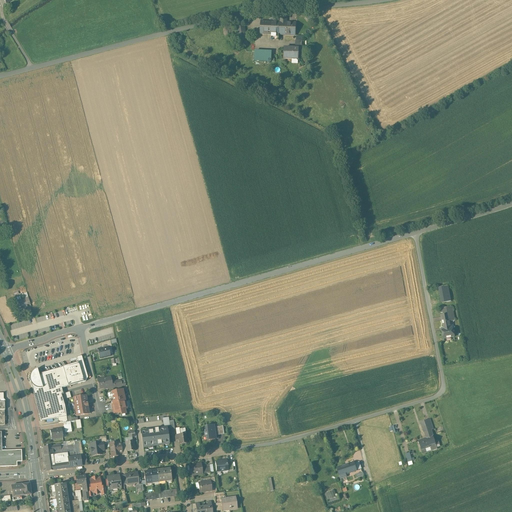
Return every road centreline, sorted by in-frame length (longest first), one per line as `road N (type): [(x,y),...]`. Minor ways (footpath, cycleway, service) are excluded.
road 1 (unclassified): [(381,0),(234,15),(0,75)]
road 2 (unclassified): [(416,232),(441,393),(300,437),(233,448)]
road 3 (unclassified): [(416,232),(80,327)]
road 4 (residential): [(178,456),(36,473)]
road 5 (primary): [(4,350),(36,473)]
